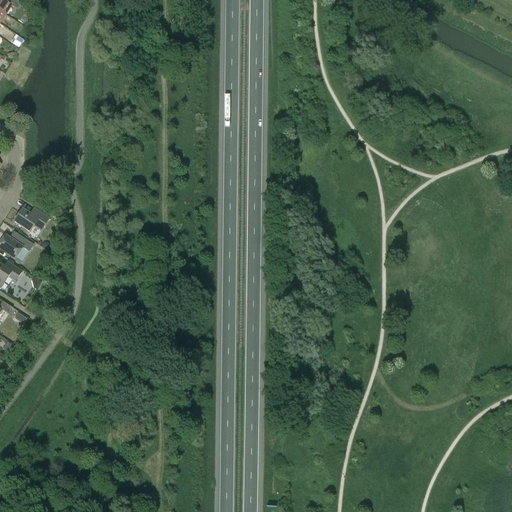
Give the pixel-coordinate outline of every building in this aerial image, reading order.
[(0,0),(0,11),(5,16),(12,6),(2,0),(0,0)] [(22,210),(14,222),(29,233),(34,226),(41,231),(49,219),(36,211),(32,217),(22,210)] [(5,236),(0,243),(0,249),(15,259),(22,248),(29,253),(33,246),(16,233),(11,240),(5,236)] [(48,252),(52,246),(46,243),(43,243),(41,247),(48,252)] [(15,282),(22,272),(11,264),(7,270),(0,265),(0,289),(1,289),(8,278),(15,282)] [(8,315),(12,308),(2,302),(0,305),(0,312),(1,311),(8,315)] [(27,319),(18,314),(15,319),(23,325),(27,319)]
